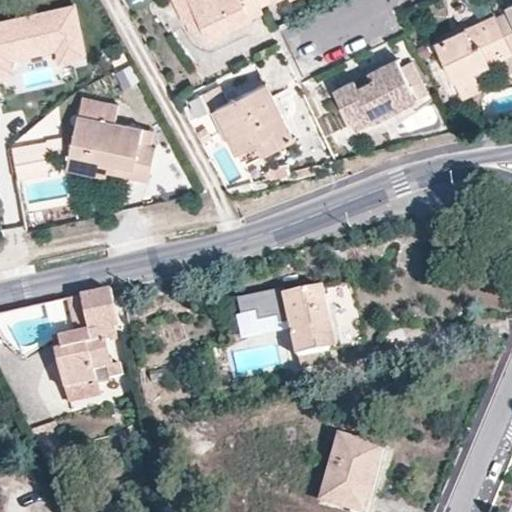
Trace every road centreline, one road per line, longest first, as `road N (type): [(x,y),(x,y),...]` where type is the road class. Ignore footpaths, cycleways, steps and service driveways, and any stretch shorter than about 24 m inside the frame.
road 1 (tertiary): [(448,169),(399,179),(250,237),(0,293)]
road 2 (residential): [(460,511),(511,391)]
